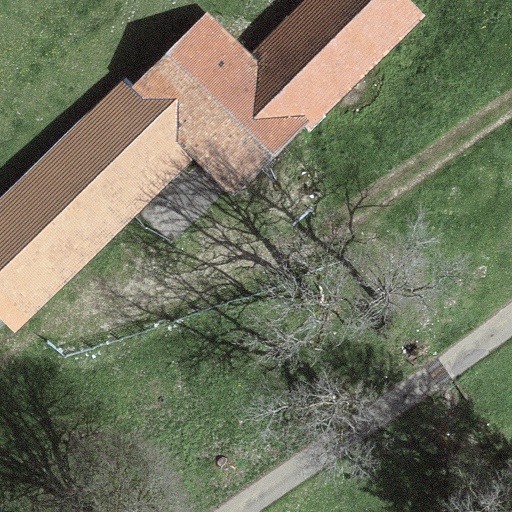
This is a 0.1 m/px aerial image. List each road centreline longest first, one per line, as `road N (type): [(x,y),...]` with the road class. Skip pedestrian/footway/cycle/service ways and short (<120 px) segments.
road 1 (track): [(86,312),(242,267),(318,230),(511,105)]
road 2 (track): [(241,511),(511,314)]
